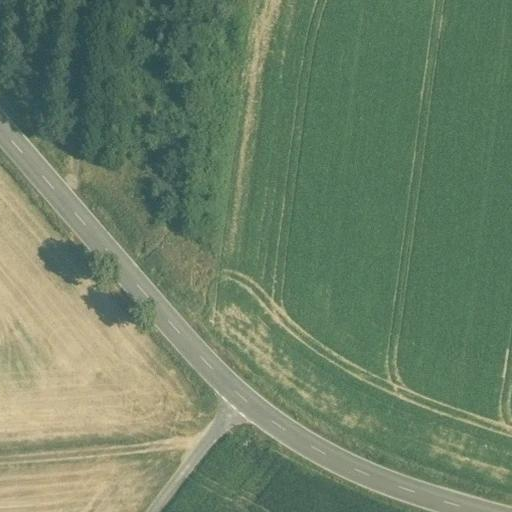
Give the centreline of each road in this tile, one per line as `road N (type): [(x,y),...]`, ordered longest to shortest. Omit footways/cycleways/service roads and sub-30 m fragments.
road 1 (secondary): [(179,231),(387,0)]
road 2 (secondary): [(506,511),(355,472),(238,392)]
road 3 (track): [(75,218),(88,0)]
road 4 (track): [(209,438),(0,460)]
road 5 (secondary): [(0,475),(91,344)]
road 6 (unclassified): [(238,392),(157,511)]
road 7 (secondary): [(186,334),(88,230)]
road 8 (secondary): [(88,230),(0,129)]
road 9 (secondary): [(88,230),(67,257),(62,296),(91,344)]
